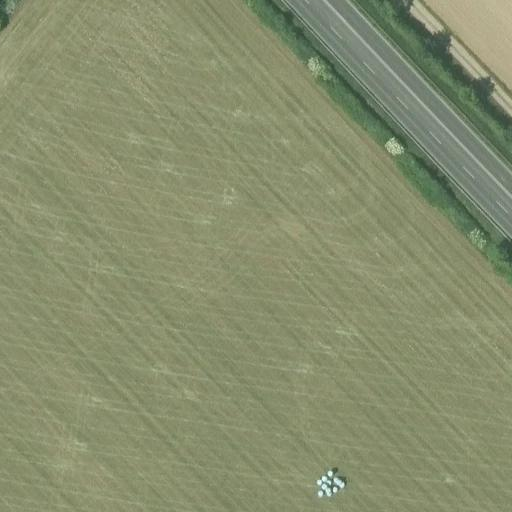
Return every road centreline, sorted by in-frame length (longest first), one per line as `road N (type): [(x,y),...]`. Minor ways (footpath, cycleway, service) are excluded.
road 1 (trunk): [(311,0),(511,210)]
road 2 (track): [(511,114),(402,0)]
